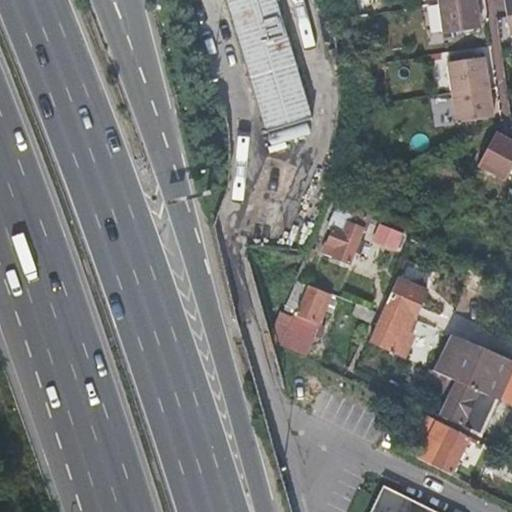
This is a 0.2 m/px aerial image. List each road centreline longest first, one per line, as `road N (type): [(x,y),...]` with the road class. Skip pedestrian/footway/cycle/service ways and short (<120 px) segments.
road 1 (unknown): [(493,511),(300,430),(276,410),(227,238),(241,177),(241,130),(207,0)]
road 2 (motorway): [(220,511),(37,0)]
road 3 (motorway): [(264,511),(158,137),(113,24)]
road 4 (motorway): [(0,172),(114,511)]
